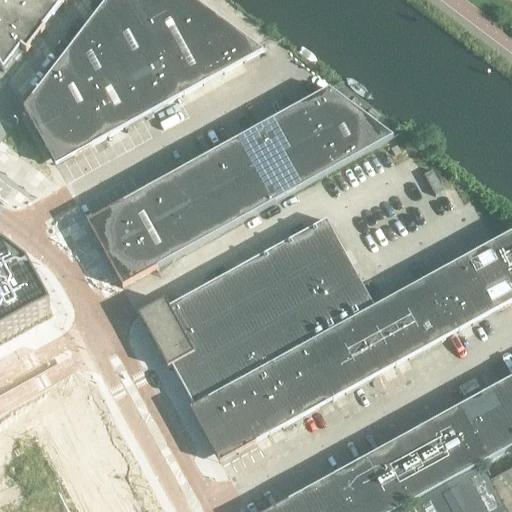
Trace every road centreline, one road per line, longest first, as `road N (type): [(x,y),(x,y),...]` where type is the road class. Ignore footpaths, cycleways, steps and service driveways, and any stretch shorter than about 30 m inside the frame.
road 1 (unclassified): [(212,509),(511,342)]
road 2 (tertiary): [(212,509),(121,345),(97,331)]
road 3 (tertiary): [(92,361),(107,370),(182,511)]
road 4 (unclassified): [(97,331),(50,255),(0,216)]
